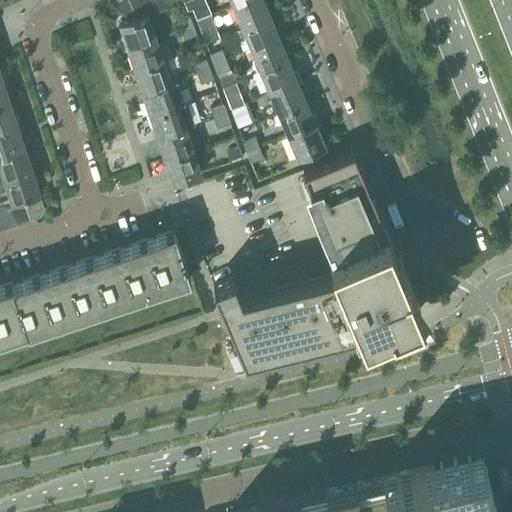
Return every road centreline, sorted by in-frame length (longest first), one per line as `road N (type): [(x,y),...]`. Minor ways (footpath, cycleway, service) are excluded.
road 1 (tertiary): [(511,347),(0,476)]
road 2 (tertiary): [(0,508),(511,382)]
road 3 (residential): [(158,511),(498,430),(511,437)]
road 4 (residential): [(0,245),(82,217),(90,207),(37,35),(49,11),(77,0)]
road 5 (residential): [(431,254),(316,0)]
road 6 (secondary): [(446,0),(511,167)]
